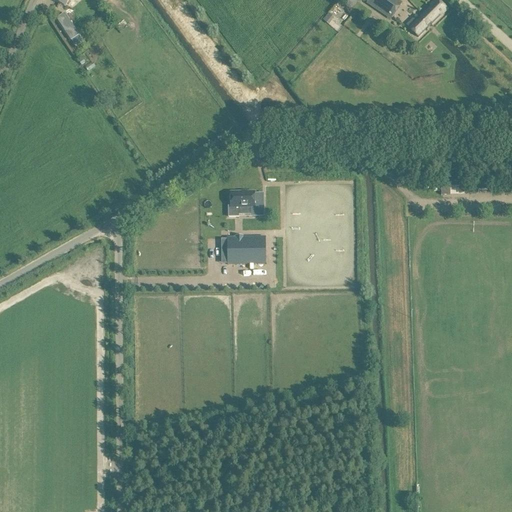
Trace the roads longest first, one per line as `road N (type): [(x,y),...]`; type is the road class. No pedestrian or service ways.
road 1 (unclassified): [(511,143),(263,146),(234,152),(112,221)]
road 2 (unclassified): [(120,511),(112,221)]
road 3 (unclassified): [(112,221),(0,283)]
